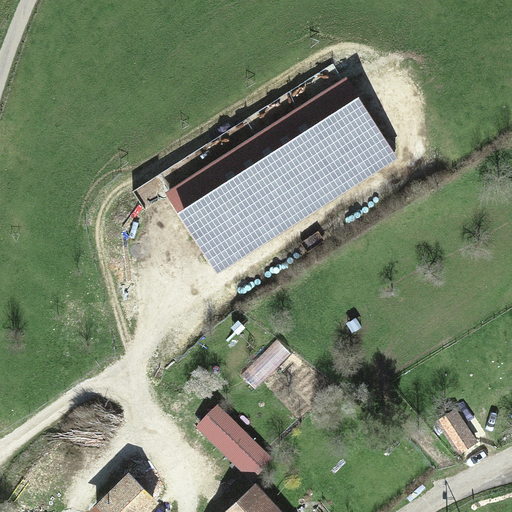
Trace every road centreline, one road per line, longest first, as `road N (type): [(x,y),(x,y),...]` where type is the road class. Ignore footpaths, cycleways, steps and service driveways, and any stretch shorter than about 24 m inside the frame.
road 1 (track): [(114,391),(177,308),(402,165)]
road 2 (track): [(0,449),(80,391),(108,387),(180,475),(184,511)]
